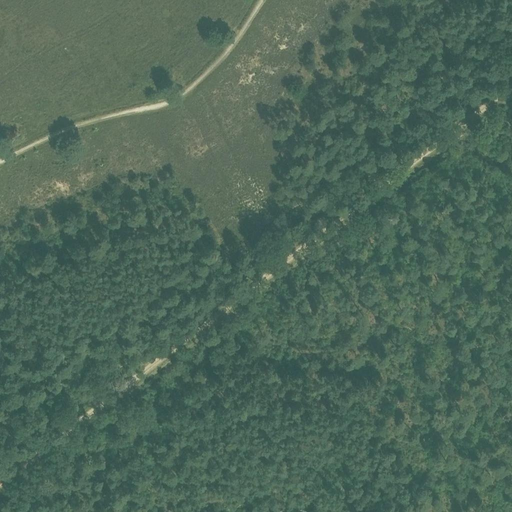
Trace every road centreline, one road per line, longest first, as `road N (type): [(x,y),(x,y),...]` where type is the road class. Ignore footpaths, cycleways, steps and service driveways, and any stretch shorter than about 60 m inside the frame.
road 1 (track): [(0,484),(511,84)]
road 2 (track): [(0,163),(84,122),(180,96),(229,51),(263,0)]
